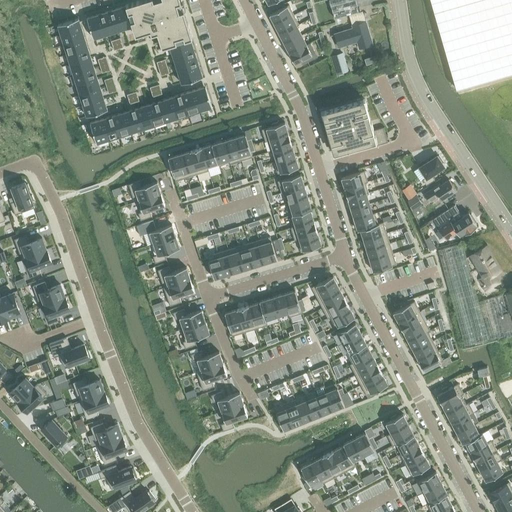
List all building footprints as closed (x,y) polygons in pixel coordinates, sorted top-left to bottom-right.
[(138,0),(126,4),(126,5),(132,26),(135,34),(150,29),(151,33),(157,31),(162,46),(169,44),(192,37),(180,0),(138,0)] [(329,0),(334,17),(359,11),(355,0),(329,0)] [(511,0),(430,0),(456,87),(511,70),(511,0)] [(289,4),(269,14),(275,24),(294,14),(289,4)] [(126,5),(116,8),(123,29),(132,26),(126,5)] [(116,8),(107,11),(113,32),(123,29),(116,8)] [(107,11),(97,14),(103,35),(113,32),(107,11)] [(97,14),(87,17),(93,38),(103,35),(97,14)] [(294,14),(275,24),(279,34),(297,25),(299,24),(294,14)] [(78,17),(58,24),(61,34),(82,28),(78,17)] [(353,28),(335,33),(338,46),(357,41),(359,47),(372,43),(365,21),(352,25),(353,28)] [(297,25),(279,34),(284,44),(302,35),(297,25)] [(82,28),(61,34),(64,44),(85,38),(82,28)] [(302,35),(284,44),(289,53),(307,44),(302,35)] [(192,37),(169,44),(172,53),(193,47),(190,38),(192,37)] [(85,38),(64,44),(67,54),(88,47),(85,38)] [(307,44),(289,53),(295,63),(301,60),(303,64),(313,59),(311,55),(315,52),(310,42),(307,44)] [(88,47),(67,54),(70,64),(91,57),(88,47)] [(193,47),(172,53),(175,63),(196,56),(193,47)] [(343,53),(331,56),(336,74),(348,70),(343,53)] [(196,56),(175,63),(178,73),(199,66),(196,56)] [(91,57),(70,64),(73,74),(94,67),(91,57)] [(199,66),(178,73),(181,83),(203,76),(199,66)] [(94,67),(73,74),(76,84),(97,78),(94,67)] [(264,74),(253,78),(257,88),(268,83),(264,74)] [(97,78),(76,84),(80,94),(101,88),(97,78)] [(205,85),(193,89),(200,110),(212,106),(205,85)] [(101,88),(80,94),(83,105),(104,98),(101,88)] [(193,89),(182,93),(189,114),(200,110),(193,89)] [(182,93),(171,96),(177,117),(189,114),(182,93)] [(171,96),(159,100),(166,121),(177,117),(171,96)] [(104,98),(83,105),(86,116),(107,109),(104,98)] [(326,116),(323,117),(328,133),(330,132),(332,139),(330,140),(331,145),(334,153),(349,148),(349,147),(354,146),(355,151),(388,142),(383,127),(373,130),(372,128),(370,128),(368,122),(370,121),(366,105),(363,105),(362,99),(324,110),(326,116)] [(159,100),(148,104),(154,125),(166,121),(159,100)] [(148,104),(136,107),(143,128),(154,125),(148,104)] [(136,107),(125,111),(131,132),(143,128),(136,107)] [(125,111),(113,114),(120,135),(131,132),(125,111)] [(113,114),(102,118),(108,139),(120,135),(113,114)] [(102,118),(90,122),(96,143),(108,139),(102,118)] [(272,126),(261,129),(265,141),(267,140),(288,133),(284,122),(278,124),(277,121),(272,123),(272,125),(272,126)] [(245,134),(234,137),(241,160),(252,157),(251,151),(249,145),(247,140),(245,133),(245,134)] [(288,133),(267,140),(271,151),(273,150),(291,144),(288,133)] [(234,137),(223,140),(229,161),(229,164),(241,160),(234,137)] [(223,140),(212,144),(218,164),(229,161),(223,140)] [(212,144),(201,147),(207,168),(208,167),(218,164),(212,144)] [(291,144),(273,150),(276,160),(276,161),(295,155),(291,144)] [(201,147),(190,150),(197,173),(209,170),(208,167),(207,168),(201,147)] [(190,150),(179,154),(186,177),(197,173),(190,150)] [(179,154),(168,157),(175,180),(186,177),(179,154)] [(276,160),(274,161),(277,173),(298,166),(295,155),(276,161),(276,160)] [(437,155),(419,166),(426,177),(422,179),(426,185),(435,179),(431,174),(444,166),(442,162),(443,161),(439,155),(437,156),(437,155)] [(359,172),(341,177),(344,188),(365,182),(368,181),(364,170),(359,172)] [(300,173),(277,181),(281,193),(284,192),(283,192),(304,185),(300,173)] [(439,182),(423,192),(429,201),(438,196),(441,199),(456,190),(449,179),(441,184),(439,182)] [(139,180),(128,184),(134,202),(161,193),(157,181),(141,186),(139,180)] [(16,200),(10,202),(15,214),(34,207),(32,200),(34,199),(32,194),(30,195),(27,189),(30,188),(28,183),(26,184),(25,182),(11,187),(16,200)] [(365,182),(344,188),(348,198),(366,193),(369,193),(365,182)] [(304,185),(283,192),(284,192),(287,203),(308,197),(304,185)] [(161,193),(134,202),(137,201),(140,212),(138,213),(140,219),(152,216),(150,210),(165,204),(161,193)] [(366,193),(348,198),(351,209),(369,203),(366,193)] [(417,194),(407,200),(412,209),(422,203),(417,194)] [(308,197),(287,203),(290,215),(291,215),(310,209),(311,209),(308,197)] [(369,203),(351,209),(354,219),(372,213),(369,203)] [(290,215),(289,215),(293,227),(314,221),(310,209),(291,215),(290,215)] [(443,211),(431,219),(438,229),(439,228),(446,238),(457,231),(459,235),(464,232),(465,234),(476,227),(474,225),(476,224),(475,222),(476,221),(471,213),(470,214),(468,212),(452,222),(450,220),(449,221),(444,212),(443,211)] [(372,213),(354,219),(357,230),(360,229),(378,223),(375,212),(372,213)] [(41,214),(29,218),(31,223),(43,219),(41,214)] [(293,227),(291,227),(294,240),(297,239),(296,239),(317,232),(314,221),(293,227)] [(378,223),(360,229),(363,239),(386,232),(383,221),(378,223)] [(154,223),(143,226),(145,233),(150,232),(154,243),(175,235),(171,223),(156,229),(154,223)] [(317,232),(296,239),(297,239),(300,250),(303,250),(309,248),(310,250),(315,248),(314,246),(321,244),(317,232)] [(386,232),(363,239),(367,250),(390,243),(386,232)] [(26,234),(14,238),(22,259),(47,249),(46,249),(42,237),(29,242),(26,234)] [(157,254),(153,255),(155,262),(166,258),(164,252),(179,247),(175,235),(154,243),(157,254)] [(195,240),(194,240),(196,246),(208,242),(208,239),(206,236),(198,239),(195,240)] [(270,236),(259,239),(266,262),(277,259),(270,236)] [(436,247),(429,236),(424,239),(429,250),(436,247)] [(259,239),(249,242),(256,265),(266,262),(259,239)] [(249,242),(238,245),(245,268),(256,265),(249,242)] [(390,243),(367,250),(370,260),(393,253),(390,243)] [(499,339),(511,335),(511,291),(478,301),(461,243),(438,249),(464,345),(498,337),(499,339)] [(484,246),(469,255),(482,276),(478,278),(485,290),(499,282),(494,273),(501,269),(491,253),(492,253),(487,243),(483,245),(484,246)] [(238,245),(228,248),(235,272),(245,268),(238,245)] [(228,248),(218,252),(225,275),(235,272),(228,248)] [(47,249),(22,259),(29,277),(41,272),(38,266),(51,261),(47,249)] [(218,252),(207,255),(208,260),(214,278),(225,275),(218,252)] [(393,253),(370,260),(373,271),(391,265),(396,264),(393,253)] [(168,264),(157,268),(163,287),(190,278),(186,266),(171,272),(168,264)] [(333,275),(311,287),(317,297),(338,286),(333,275)] [(190,278),(163,287),(167,298),(170,305),(181,301),(179,295),(194,290),(190,278)] [(45,281),(33,286),(40,306),(65,296),(60,284),(48,289),(45,281)] [(338,286),(317,297),(322,307),(343,296),(338,286)] [(295,290),(283,293),(289,312),(288,312),(289,316),(302,313),(301,311),(300,306),(298,300),(295,289),(295,290)] [(0,294),(0,296),(8,317),(20,312),(12,292),(1,296),(0,294)] [(283,293),(271,297),(277,315),(288,312),(289,312),(283,293)] [(65,296),(40,306),(47,324),(59,319),(57,313),(70,308),(65,296)] [(343,296),(322,307),(328,318),(330,317),(330,316),(349,306),(343,296)] [(271,297),(259,300),(260,302),(265,319),(277,315),(271,297)] [(410,303),(393,312),(398,322),(420,310),(414,300),(410,303)] [(163,301),(152,304),(155,314),(166,310),(163,301)] [(260,302),(248,305),(255,328),(267,324),(265,319),(260,302)] [(248,305),(237,309),(244,332),(255,328),(248,305)] [(349,306),(330,316),(330,317),(335,327),(354,317),(349,306)] [(184,308),(173,312),(175,319),(177,318),(181,329),(205,321),(201,309),(186,314),(184,308)] [(237,309),(225,312),(232,335),(244,332),(237,309)] [(420,310),(398,322),(403,331),(425,320),(420,310)] [(425,320),(403,331),(408,341),(428,331),(430,330),(425,320)] [(205,321),(181,329),(185,340),(182,341),(185,348),(196,344),(194,338),(209,333),(205,321)] [(355,322),(336,332),(341,343),(361,332),(355,322)] [(428,331),(408,341),(413,350),(433,340),(428,331)] [(361,332),(341,343),(347,353),(366,343),(361,332)] [(67,337),(49,343),(54,355),(59,353),(64,366),(89,357),(84,343),(71,348),(67,337)] [(433,340),(413,350),(419,360),(438,350),(433,340)] [(366,343),(347,353),(352,362),(352,363),(371,353),(366,343)] [(202,350),(190,354),(193,360),(197,359),(201,369),(201,370),(223,362),(219,351),(204,356),(202,350)] [(438,350),(419,360),(424,370),(440,362),(443,360),(438,350)] [(352,362),(350,363),(355,374),(377,363),(371,353),(352,363),(352,362)] [(47,358),(41,360),(45,373),(52,370),(47,358)] [(196,371),(203,389),(214,386),(212,380),(227,374),(223,362),(201,370),(201,369),(196,371)] [(377,363),(355,374),(361,384),(382,373),(377,363)] [(20,364),(15,369),(17,372),(23,367),(20,364)] [(382,373),(361,384),(366,395),(371,392),(376,389),(378,391),(383,389),(382,387),(388,383),(382,373)] [(11,392),(9,394),(15,401),(17,400),(18,401),(38,383),(34,386),(26,377),(9,391),(11,392)] [(85,377),(73,382),(79,400),(104,391),(104,390),(100,378),(87,383),(85,377)] [(335,382),(324,387),(326,391),(327,391),(334,409),(344,405),(343,400),(340,394),(338,389),(335,382)] [(506,396),(511,393),(511,382),(500,385),(506,396)] [(38,383),(18,401),(27,411),(47,393),(38,383)] [(443,391),(437,394),(442,404),(461,394),(463,393),(458,383),(448,388),(447,386),(441,389),(443,391)] [(267,388),(258,391),(261,397),(269,394),(267,388)] [(104,391),(79,400),(86,418),(99,414),(96,408),(109,403),(104,391)] [(222,391),(211,394),(213,401),(218,400),(221,411),(243,403),(239,391),(224,397),(222,391)] [(326,391),(317,395),(324,413),(334,409),(327,391),(326,391)] [(461,394),(442,404),(447,413),(466,403),(461,394)] [(317,395),(307,399),(314,417),(324,413),(317,395)] [(62,397),(50,402),(53,410),(55,409),(65,405),(62,397)] [(295,398),(285,403),(294,425),(304,421),(297,403),(295,398)] [(297,403),(304,421),(314,417),(307,399),(297,403)] [(466,403),(447,413),(452,423),(469,414),(474,412),(468,402),(466,403)] [(225,422),(221,423),(223,430),(234,426),(232,420),(247,415),(245,408),(243,403),(221,411),(222,414),(225,422)] [(285,403),(274,407),(279,418),(276,419),(278,424),(281,423),(283,429),(294,425),(285,403)] [(65,405),(55,409),(58,416),(70,411),(67,405),(65,405)] [(391,419),(385,422),(391,432),(408,423),(403,413),(396,416),(395,414),(390,417),(391,419)] [(469,414),(452,423),(457,433),(474,424),(469,414)] [(82,417),(73,421),(76,427),(85,424),(82,417)] [(52,418),(41,428),(51,439),(50,440),(53,444),(55,443),(56,444),(58,442),(59,443),(61,446),(67,441),(68,439),(65,436),(67,434),(52,418)] [(103,422),(90,427),(92,432),(97,445),(122,435),(117,423),(105,428),(103,422)] [(391,432),(387,434),(392,445),(397,443),(396,442),(413,434),(408,423),(391,432)] [(474,424),(457,433),(462,443),(465,441),(479,434),(474,424)] [(365,431),(354,437),(364,455),(375,450),(371,443),(365,431)] [(479,434),(465,441),(470,451),(487,442),(487,441),(482,432),(479,434)] [(413,434),(396,442),(397,443),(401,452),(402,453),(419,444),(413,434)] [(122,435),(97,445),(104,463),(116,459),(114,453),(120,450),(127,448),(126,447),(122,435)] [(343,443),(343,444),(343,445),(344,444),(353,461),(364,455),(354,437),(343,443)] [(487,442),(470,451),(475,460),(496,449),(491,439),(487,442)] [(343,445),(333,450),(344,471),(355,465),(353,461),(344,444),(343,445)] [(401,452),(399,453),(405,464),(424,454),(419,444),(402,453),(401,452)] [(496,449),(475,460),(480,470),(497,461),(502,459),(496,449)] [(333,450),(322,456),(334,477),(344,471),(333,450)] [(424,454),(405,464),(411,474),(430,464),(424,454)] [(322,456),(312,461),(322,480),(321,481),(323,483),(334,477),(322,456)] [(312,461),(301,467),(304,473),(302,474),(304,479),(307,478),(311,486),(321,481),(322,480),(312,461)] [(497,461),(480,470),(485,480),(503,471),(497,461)] [(116,464),(98,471),(101,477),(106,475),(111,488),(113,487),(136,479),(135,476),(137,476),(134,467),(132,467),(131,465),(126,467),(118,470),(116,464)] [(435,470),(416,481),(422,492),(441,482),(435,470)] [(372,472),(361,478),(365,484),(376,478),(372,472)] [(511,487),(509,481),(489,491),(494,501),(511,492),(511,487)] [(441,482),(422,492),(428,502),(446,493),(447,493),(441,482)] [(129,485),(121,488),(123,494),(130,489),(129,485)] [(119,497),(108,505),(112,511),(113,511),(125,505),(129,511),(137,511),(148,505),(149,507),(154,503),(153,502),(154,500),(153,499),(155,497),(149,489),(147,491),(146,489),(135,496),(130,489),(123,494),(119,497)] [(511,492),(494,501),(499,511),(511,504),(511,492),(511,493),(511,492)] [(428,502),(427,503),(431,511),(436,511),(451,504),(446,493),(428,502)] [(291,497),(274,507),(277,511),(302,511),(299,507),(298,508),(291,497)]
